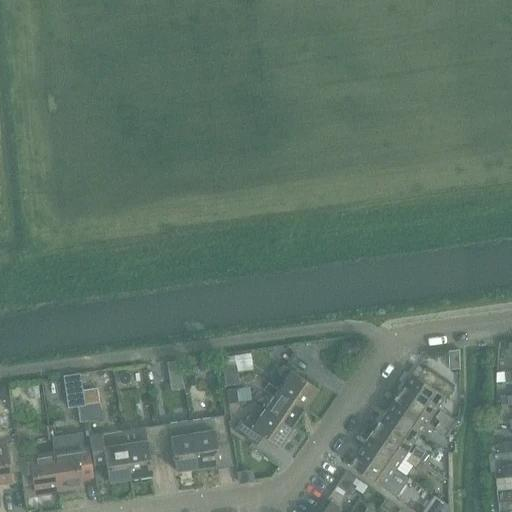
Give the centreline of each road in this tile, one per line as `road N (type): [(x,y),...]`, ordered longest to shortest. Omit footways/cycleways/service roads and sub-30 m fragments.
road 1 (residential): [(267,492),(293,479),(390,343),(511,321)]
road 2 (residential): [(135,511),(267,492)]
